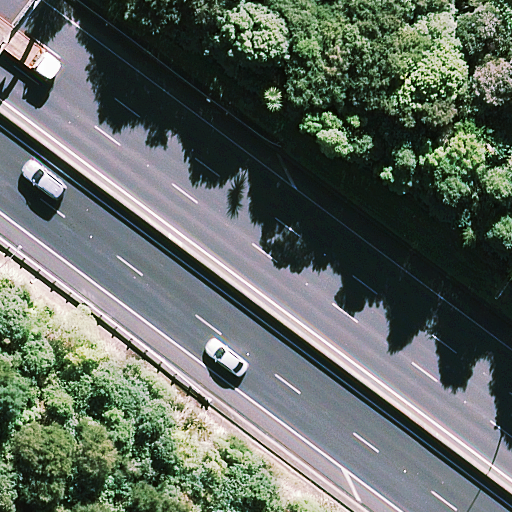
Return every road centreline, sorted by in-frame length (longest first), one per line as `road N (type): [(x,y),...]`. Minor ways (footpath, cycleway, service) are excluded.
road 1 (trunk): [(0,34),(511,418)]
road 2 (trunk): [(459,511),(0,174)]
